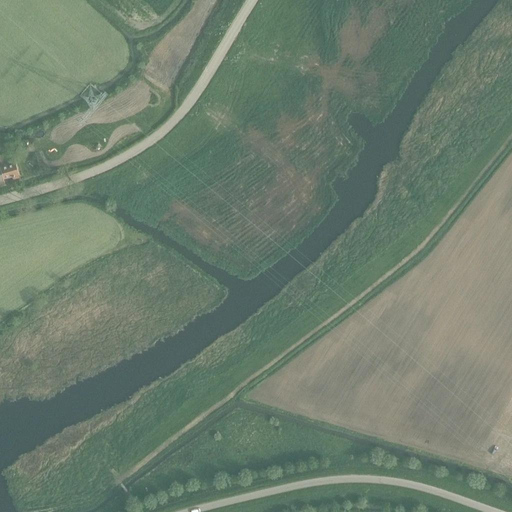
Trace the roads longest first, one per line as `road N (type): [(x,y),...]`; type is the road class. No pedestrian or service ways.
road 1 (unclassified): [(0,201),(93,171),(161,131),(253,0)]
road 2 (unclassified): [(188,511),(328,479),(391,480),(491,511)]
